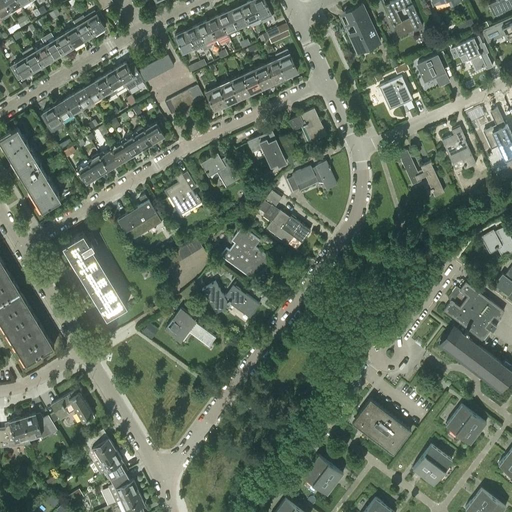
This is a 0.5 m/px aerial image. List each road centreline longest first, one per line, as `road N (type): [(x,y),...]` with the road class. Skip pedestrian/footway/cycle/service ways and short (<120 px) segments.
road 1 (residential): [(18,244),(202,137),(326,79)]
road 2 (residential): [(161,476),(305,288)]
road 3 (residential): [(0,111),(204,0)]
road 4 (residential): [(358,149),(511,81)]
road 5 (residential): [(305,288),(353,219),(358,149)]
road 6 (residential): [(161,476),(83,353)]
road 7 (residential): [(355,326),(386,348),(454,265)]
road 8 (residential): [(83,353),(18,244)]
